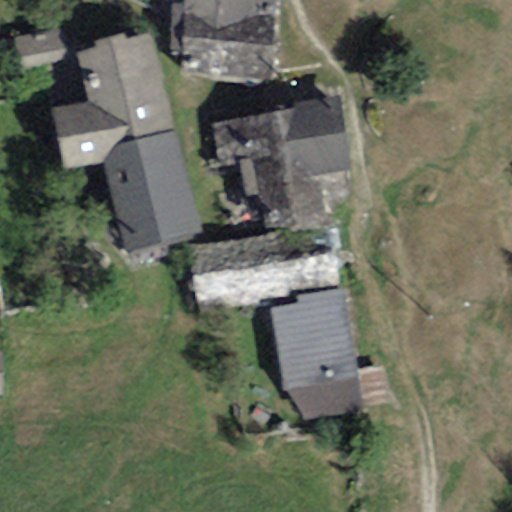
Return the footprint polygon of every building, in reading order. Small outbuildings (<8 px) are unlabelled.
[(183,50),(180,77),(266,85),(273,0),(183,0),(183,5),(173,4),(169,49),(183,50)] [(99,147),(174,130),(152,34),(125,40),(124,34),(94,41),(95,49),(76,54),(87,101),(51,109),(66,174),(103,165),(99,147)] [(350,170),(338,96),(295,103),(296,110),(211,124),(218,167),(241,164),(246,197),(259,195),(265,229),(325,219),(317,175),(350,170)] [(200,236),(174,130),(99,147),(103,165),(124,254),(200,236)] [(332,227),(187,247),(195,311),(287,299),(286,290),(339,283),(332,227)] [(344,290),(293,295),(297,307),(268,310),(280,391),(287,390),(303,421),(361,412),(344,290)]
